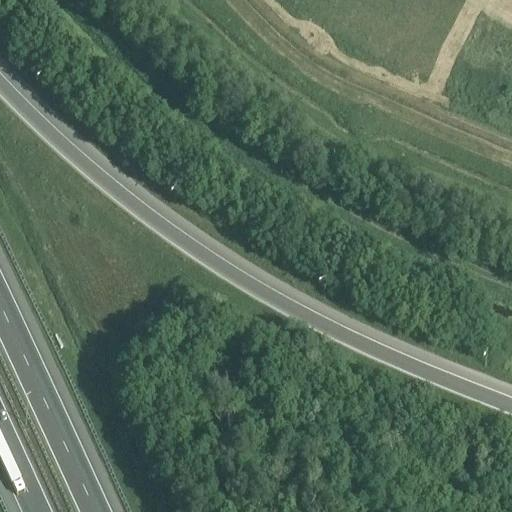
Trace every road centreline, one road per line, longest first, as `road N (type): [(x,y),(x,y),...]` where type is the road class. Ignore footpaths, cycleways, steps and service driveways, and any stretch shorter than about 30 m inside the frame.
road 1 (motorway): [(511,407),(353,341),(260,291),(151,219),(0,84)]
road 2 (motorway): [(92,511),(0,307)]
